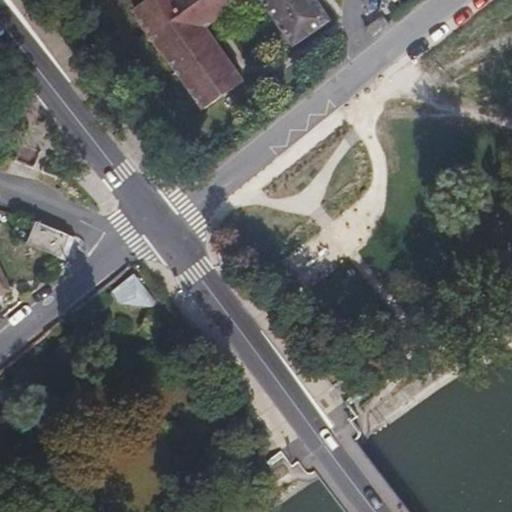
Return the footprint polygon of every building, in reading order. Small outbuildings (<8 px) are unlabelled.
[(250,0),(145,0),(132,9),(138,17),(136,18),(157,52),(160,50),(202,111),(242,84),(206,29),(250,0)] [(262,0),(294,49),(331,25),(314,0),(262,0)] [(388,29),(380,19),(366,30),(374,40),(388,29)] [(19,159),(39,168),(51,141),(35,120),(19,159)] [(71,259),(81,238),(44,222),(34,244),(71,259)] [(300,280),(282,255),(264,268),(282,293),(300,280)] [(147,321),(124,292),(108,304),(116,315),(147,321)]
